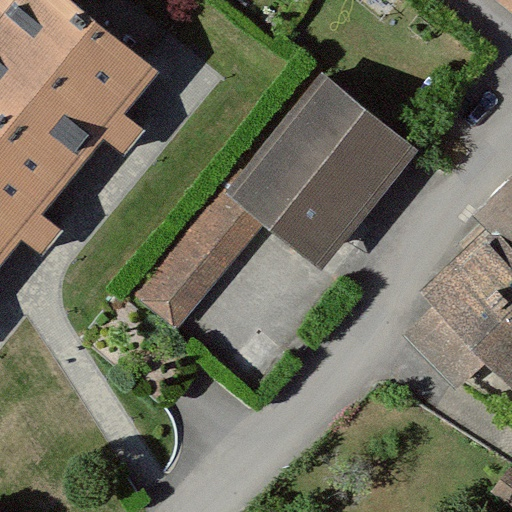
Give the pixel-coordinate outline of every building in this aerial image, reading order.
[(69,0),(0,0),(0,115),(67,171),(99,132),(122,151),(141,127),(119,108),(152,68),(69,0)] [(407,146),(323,78),(229,193),(219,185),(134,290),(175,323),(263,215),(316,258),(407,146)] [(0,115),(0,253),(16,233),(39,251),(58,228),(36,209),(67,171),(0,115)] [(489,220),(511,245),(511,167),(468,211),(483,226),(489,220)] [(456,388),(486,358),(470,342),(511,302),(511,245),(489,220),(483,226),(419,289),(434,304),(403,334),(456,388)] [(511,385),(511,302),(470,342),(486,358),(511,385)] [(511,472),(511,471),(496,491),(511,502),(511,472)]
